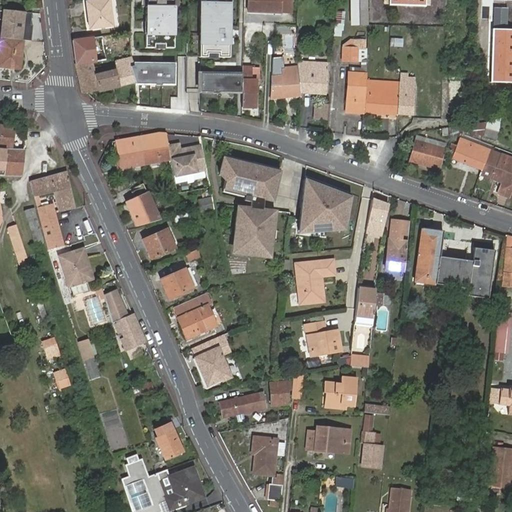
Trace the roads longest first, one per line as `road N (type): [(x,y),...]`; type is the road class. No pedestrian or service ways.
road 1 (residential): [(64,111),(259,134),(511,225)]
road 2 (tertiary): [(64,111),(195,421),(243,511)]
